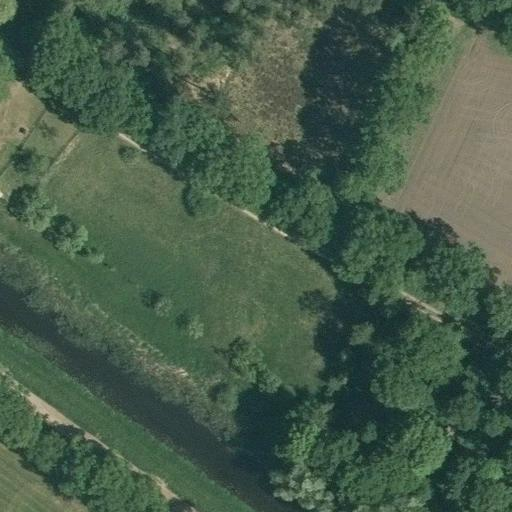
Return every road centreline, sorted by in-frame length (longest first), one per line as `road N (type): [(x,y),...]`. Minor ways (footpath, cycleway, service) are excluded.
road 1 (track): [(511,360),(0,52)]
road 2 (track): [(0,383),(180,511)]
